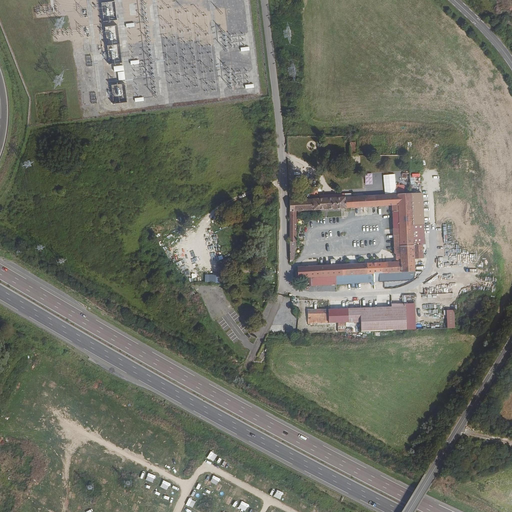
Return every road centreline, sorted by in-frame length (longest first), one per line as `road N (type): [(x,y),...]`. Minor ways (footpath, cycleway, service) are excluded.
road 1 (motorway): [(438,511),(0,270)]
road 2 (motorway): [(0,292),(401,511)]
road 3 (unclassified): [(266,0),(283,286),(309,296),(418,290)]
road 4 (unclassified): [(511,344),(407,511)]
road 5 (unknown): [(302,255),(307,231),(368,215),(386,216),(383,247),(350,252)]
road 6 (track): [(178,511),(207,469),(291,511)]
